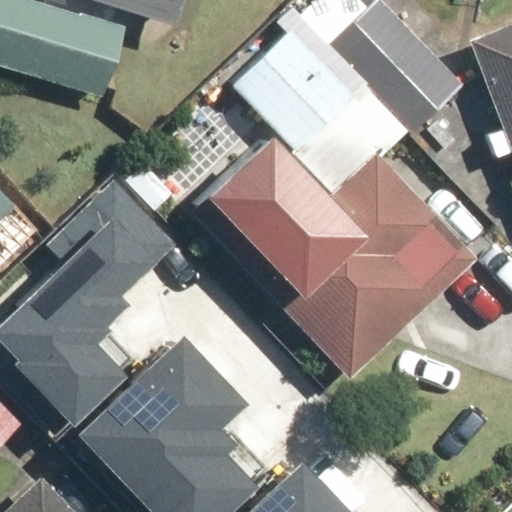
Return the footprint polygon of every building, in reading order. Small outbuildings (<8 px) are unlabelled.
[(126,28),(42,0),(0,0),(0,73),(99,107),(126,28)] [(162,0),(80,0),(155,23),(162,0)] [(293,132),(204,212),(338,359),(452,256),(361,157),(442,87),(365,0),(350,0),(252,85),(293,132)] [(511,35),(477,48),(511,145),(511,35)] [(117,195),(0,301),(0,334),(66,406),(116,360),(81,322),(164,246),(117,195)] [(0,247),(20,231),(0,206),(0,247)] [(179,332),(76,429),(154,511),(199,511),(241,473),(207,436),(244,401),(179,332)] [(355,511),(294,448),(226,511),(355,511)] [(12,511),(54,511),(36,491),(12,511)]
